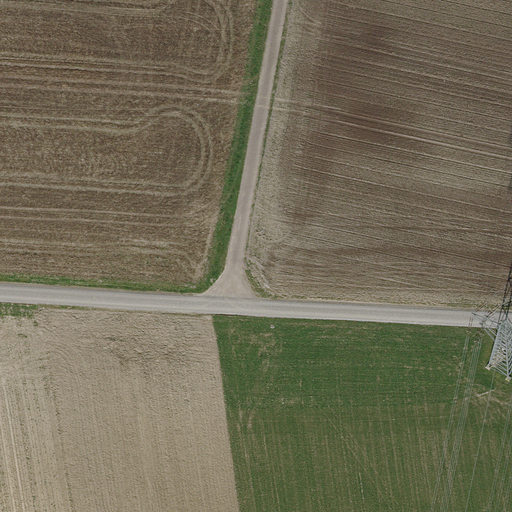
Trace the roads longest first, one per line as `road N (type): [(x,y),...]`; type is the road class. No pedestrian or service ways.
road 1 (track): [(511,316),(0,287)]
road 2 (track): [(228,298),(282,0)]
